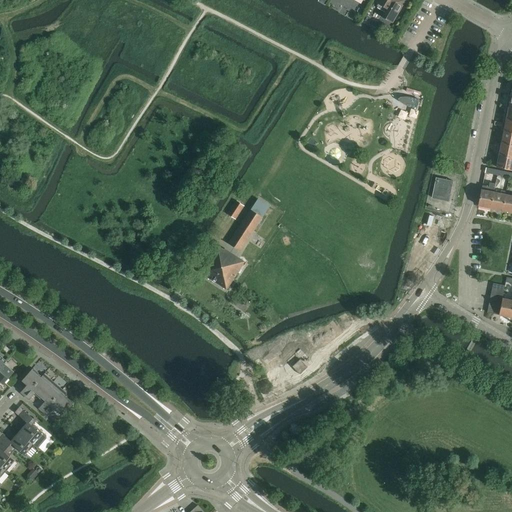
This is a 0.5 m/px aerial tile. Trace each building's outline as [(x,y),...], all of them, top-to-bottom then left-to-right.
[(378,0),(376,3),(379,4),(377,7),(383,11),(387,13),(384,18),(392,23),(399,12),(405,1),(404,0),(378,0)] [(401,98),(400,101),(404,104),(408,106),(418,108),(419,100),(412,98),(410,98),(405,98),(401,98)] [(504,121),(503,126),(504,127),(505,127),(504,131),(511,132),(511,120),(507,120),(505,120),(504,121)] [(511,132),(504,131),(502,143),(511,145),(511,132)] [(500,144),(499,149),(499,150),(501,151),(500,155),(511,157),(511,145),(502,143),(502,144),(501,143),(500,144)] [(511,157),(500,155),(497,167),(511,170),(511,157)] [(436,184),(434,198),(449,201),(452,187),(453,187),(454,181),(437,178),(435,183),(436,184)] [(482,190),(479,206),(491,208),(494,192),(496,185),(488,183),(487,187),(482,186),(482,190)] [(494,192),(491,208),(503,211),(506,195),(505,195),(506,192),(501,191),(501,194),(494,192)] [(511,196),(506,195),(503,211),(511,212),(511,196)] [(251,210),(229,244),(240,252),(262,218),(270,207),(258,199),(251,210)] [(236,201),(227,214),(235,219),(244,206),(236,201)] [(216,246),(199,272),(227,290),(244,262),(224,249),(223,250),(216,246)] [(493,284),(492,290),(504,292),(505,286),(502,285),(493,284)] [(492,290),(491,296),(503,298),(504,292),(492,290)] [(491,296),(490,301),(502,304),(503,299),(503,298),(491,296)] [(501,309),(499,316),(511,318),(511,313),(511,301),(503,299),(502,304),(501,309)] [(490,301),(489,307),(501,309),(502,304),(490,301)] [(489,307),(488,313),(499,316),(501,309),(489,307)] [(301,359),(293,367),(300,374),(308,367),(301,359)] [(4,364),(0,368),(0,382),(3,385),(4,384),(14,373),(14,372),(4,364)] [(27,386),(21,393),(25,397),(41,379),(37,375),(38,374),(38,373),(34,369),(33,370),(32,371),(31,370),(22,381),(27,386)] [(41,379),(25,397),(30,401),(35,395),(40,399),(41,397),(50,387),(53,383),(44,375),(41,379)] [(44,403),(39,409),(43,413),(59,394),(62,391),(53,383),(50,387),(41,397),(40,399),(44,403)] [(59,394),(43,413),(47,417),(54,409),(63,416),(73,404),(64,396),(63,397),(59,394)] [(16,411),(15,412),(27,423),(19,432),(34,445),(38,449),(47,438),(46,435),(34,424),(36,422),(19,407),(19,408),(16,411)] [(0,432),(0,440),(11,451),(15,446),(26,455),(34,446),(34,445),(19,432),(11,442),(0,432)] [(0,440),(0,465),(6,471),(15,462),(7,455),(11,451),(0,440)]
